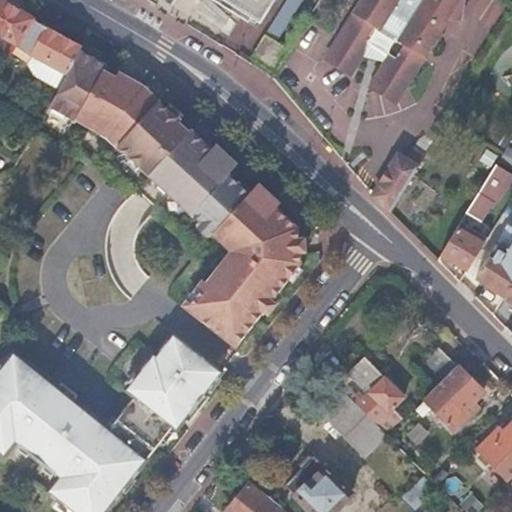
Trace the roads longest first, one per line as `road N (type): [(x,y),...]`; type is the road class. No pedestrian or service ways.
road 1 (residential): [(160,511),(384,235)]
road 2 (residential): [(384,235),(223,81),(161,48)]
road 3 (residential): [(161,48),(384,235)]
road 4 (residential): [(384,235),(511,363)]
